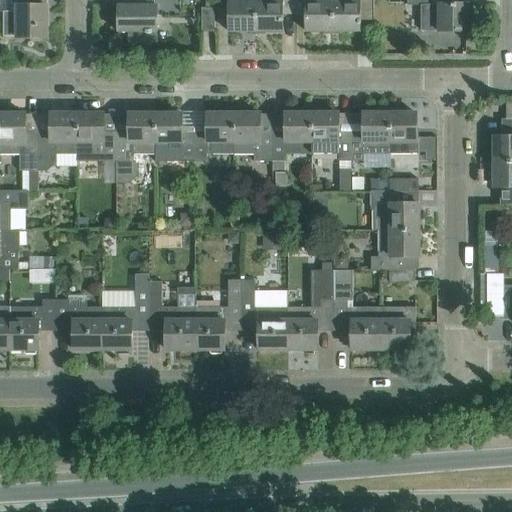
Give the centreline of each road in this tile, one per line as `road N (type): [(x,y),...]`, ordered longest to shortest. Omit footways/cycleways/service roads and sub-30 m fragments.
road 1 (secondary): [(511,461),(0,495)]
road 2 (residential): [(0,387),(421,387),(445,379),(456,360)]
road 3 (secondary): [(128,511),(511,501)]
road 4 (residential): [(76,80),(453,79)]
road 5 (residential): [(456,360),(453,79)]
